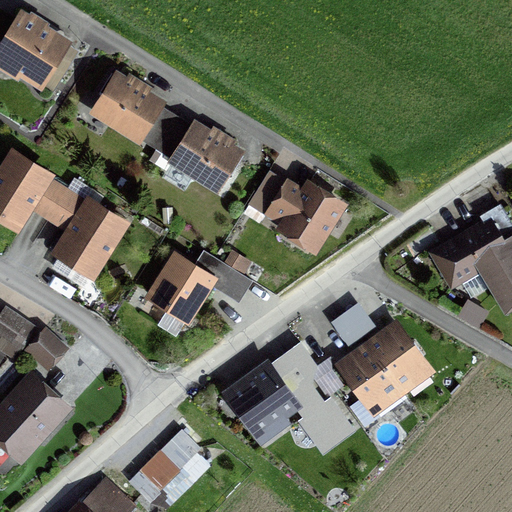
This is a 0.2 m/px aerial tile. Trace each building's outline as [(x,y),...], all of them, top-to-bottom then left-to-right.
[(20,10),(0,43),(0,64),(51,95),(60,80),(49,74),(69,40),(20,10)] [(119,64),(90,108),(141,141),(170,98),(119,64)] [(193,114),(167,160),(221,191),(247,146),(193,114)] [(46,212),(66,180),(51,171),(55,164),(11,137),(0,155),(0,214),(16,224),(29,202),(46,212)] [(272,163),(252,197),(283,216),(277,225),(316,249),(350,193),(312,170),(304,183),(272,163)] [(66,180),(46,212),(62,222),(48,245),(93,272),(131,210),(86,183),(82,190),(66,180)] [(490,205),(428,248),(451,282),(476,265),(505,308),(511,303),(511,228),(508,231),(490,205)] [(174,256),(151,295),(188,317),(208,283),(211,278),(194,268),(174,256)] [(200,259),(194,268),(211,278),(208,283),(240,302),(253,281),(222,263),(218,270),(200,259)] [(328,309),(346,338),(376,319),(358,291),(328,309)] [(469,300),(460,314),(478,326),(487,311),(469,300)] [(4,302),(0,307),(0,337),(14,347),(32,320),(4,302)] [(368,346),(398,387),(431,363),(401,322),(368,346)] [(43,326),(26,347),(50,367),(68,346),(43,326)] [(398,387),(368,346),(341,365),(378,416),(405,397),(398,387)] [(0,438),(19,456),(72,398),(32,361),(0,395),(0,438)] [(269,366),(228,395),(255,433),(295,404),(305,418),(327,402),(297,361),(276,376),(269,366)] [(178,427),(129,482),(152,503),(201,448),(178,427)] [(101,476),(68,511),(129,511),(135,506),(101,476)]
